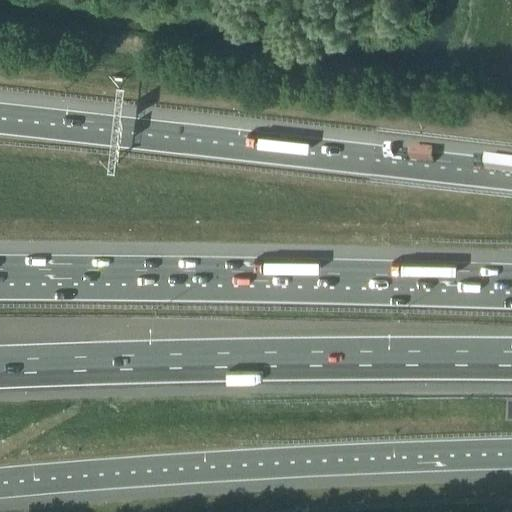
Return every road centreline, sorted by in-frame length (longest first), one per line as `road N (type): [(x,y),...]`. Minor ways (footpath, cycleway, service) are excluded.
road 1 (motorway): [(511,174),(0,120)]
road 2 (motorway): [(0,476),(511,447)]
road 3 (motorway): [(0,370),(511,361)]
road 4 (motorway): [(511,295),(0,288)]
